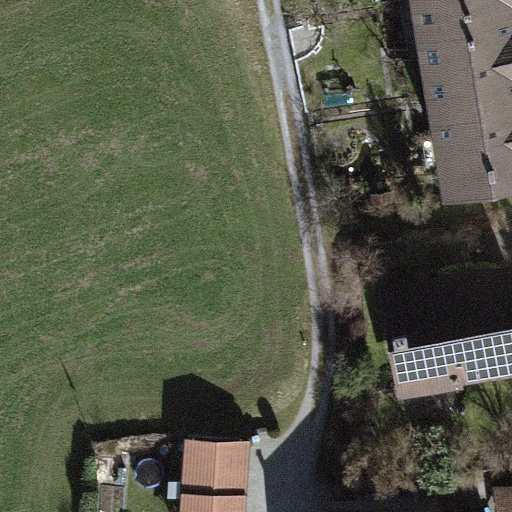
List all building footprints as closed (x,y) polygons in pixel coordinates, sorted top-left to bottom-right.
[(511,0),(413,0),(442,182),(511,171),(511,0)] [(341,89),(319,92),(320,105),(343,102),(341,89)] [(511,260),(384,282),(402,392),(511,373),(511,260)] [(245,511),(251,438),(187,433),(181,511),(245,511)] [(511,511),(511,480),(494,483),(497,511),(511,511)]
